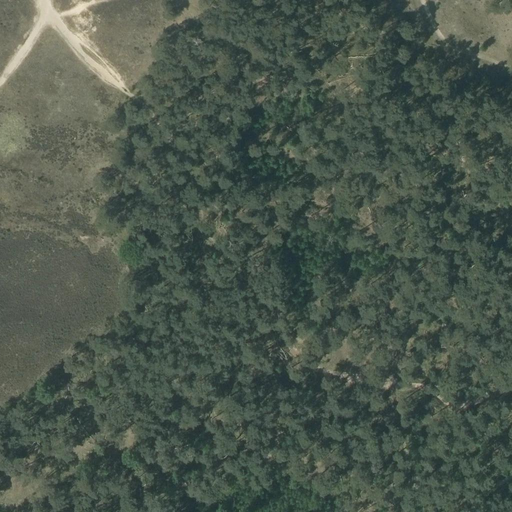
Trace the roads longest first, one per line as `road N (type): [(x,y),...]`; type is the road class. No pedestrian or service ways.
road 1 (unknown): [(0,87),(45,7),(51,9),(162,124),(193,181),(199,227),(260,297),(276,341),(311,375),(354,376),(438,399),(511,387)]
road 2 (track): [(511,67),(453,49),(423,0)]
